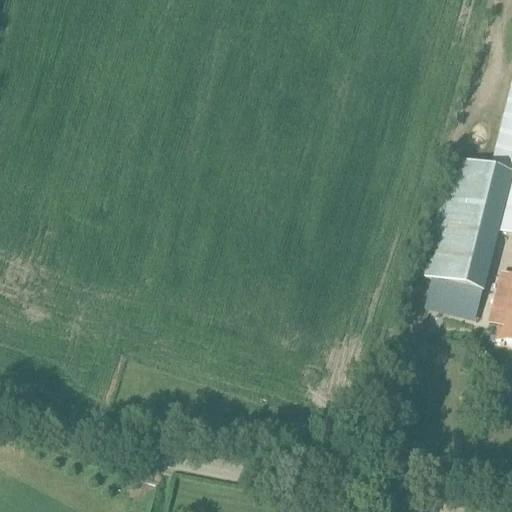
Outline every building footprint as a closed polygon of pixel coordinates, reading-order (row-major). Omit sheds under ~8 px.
[(511,177),(511,183),(498,235),(511,238),(511,156),(507,176),(511,177)] [(450,162),(420,280),(483,295),(498,235),(511,183),(511,177),(507,176),(450,162)] [(511,346),(511,278),(509,278),(495,342),(511,346)] [(436,420),(452,417),(450,408),(434,410),(436,420)] [(400,414),(391,412),(389,421),(399,423),(400,414)] [(306,441),(328,449),(334,433),(312,425),(306,441)] [(434,426),(433,437),(450,439),(451,428),(434,426)]
